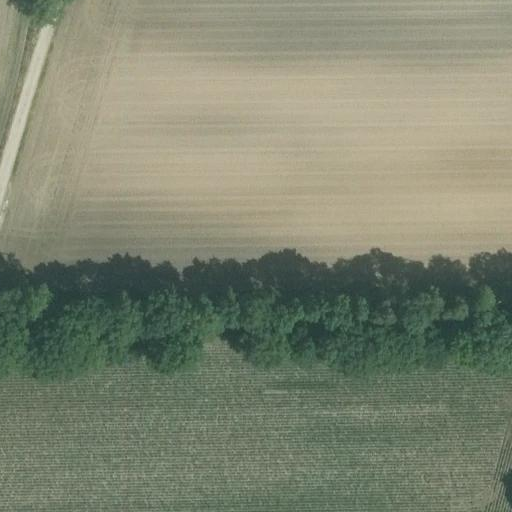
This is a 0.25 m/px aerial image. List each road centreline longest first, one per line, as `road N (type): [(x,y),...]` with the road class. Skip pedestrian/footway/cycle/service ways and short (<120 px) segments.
road 1 (track): [(511,311),(0,321)]
road 2 (track): [(0,142),(40,0)]
